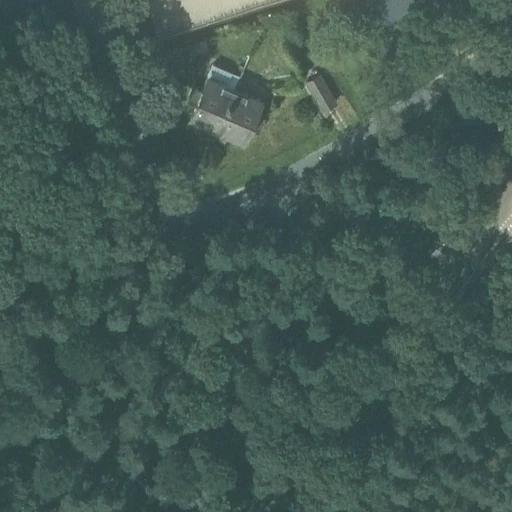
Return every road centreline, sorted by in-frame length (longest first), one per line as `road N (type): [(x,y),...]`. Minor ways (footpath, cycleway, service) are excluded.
road 1 (tertiary): [(252,511),(479,232)]
road 2 (unclassified): [(511,38),(303,174),(225,209)]
road 3 (unclassified): [(479,232),(225,209)]
road 4 (unclassified): [(161,230),(85,0)]
road 5 (unclassified): [(161,230),(0,269)]
